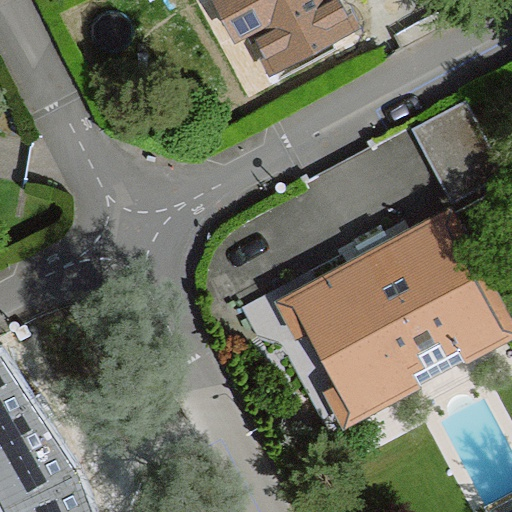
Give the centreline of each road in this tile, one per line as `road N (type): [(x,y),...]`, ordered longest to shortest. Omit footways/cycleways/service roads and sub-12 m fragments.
road 1 (residential): [(130,234),(511,29)]
road 2 (residential): [(130,234),(269,511)]
road 3 (residential): [(1,0),(130,234)]
